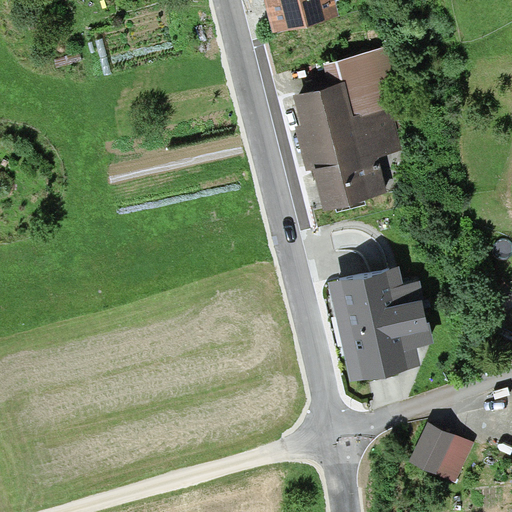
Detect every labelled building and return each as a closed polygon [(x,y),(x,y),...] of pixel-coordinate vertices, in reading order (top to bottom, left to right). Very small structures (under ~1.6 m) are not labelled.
[(337,0),(266,0),(267,0),(273,23),(339,7),(337,0)] [(324,57),(329,76),(345,72),(354,109),(390,100),(391,102),(401,99),(387,42),(324,57)] [(329,76),(294,85),(302,117),(295,119),(306,163),(316,161),(326,199),(387,184),(379,153),(402,147),(391,102),(390,100),(354,109),(345,72),(329,76)] [(399,256),(329,272),(352,373),(422,357),(418,338),(421,338),(433,335),(419,270),(403,274),(399,256)] [(429,417),(410,455),(456,477),(474,439),(429,417)]
